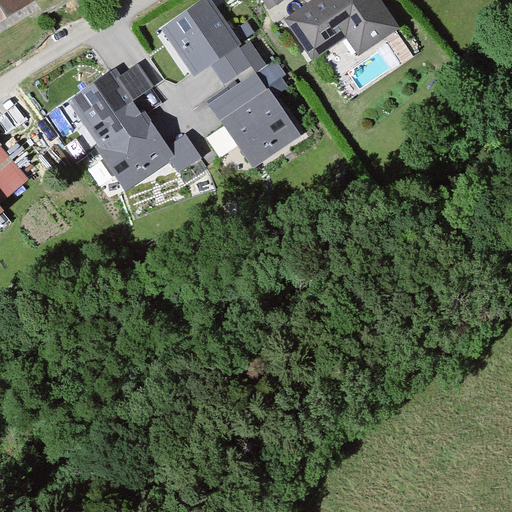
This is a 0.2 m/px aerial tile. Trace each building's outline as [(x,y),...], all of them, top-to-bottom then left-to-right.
[(0,0),(0,18),(31,0),(0,0)] [(212,0),(208,0),(163,30),(195,78),(211,68),(239,49),(243,47),(212,0)] [(403,23),(386,0),(310,0),(286,17),(316,60),(348,38),(359,54),(403,23)] [(256,71),(239,49),(211,68),(227,91),(256,71)] [(116,71),(68,102),(126,188),(176,155),(171,147),(139,102),(155,91),(139,67),(121,79),(116,71)] [(227,91),(208,104),(254,171),(302,137),(256,71),(227,91)] [(0,144),(0,209),(32,184),(17,166),(28,157),(11,136),(0,144)] [(189,136),(171,147),(176,155),(187,171),(204,160),(189,136)]
